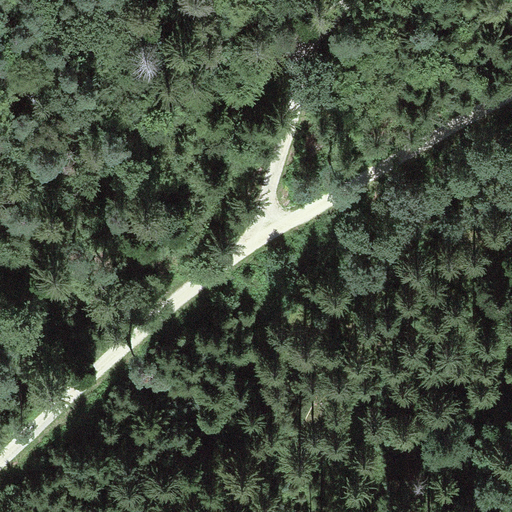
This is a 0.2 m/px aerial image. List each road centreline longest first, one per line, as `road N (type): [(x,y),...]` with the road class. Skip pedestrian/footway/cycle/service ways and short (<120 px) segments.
road 1 (track): [(254,237),(57,394),(0,457)]
road 2 (track): [(511,94),(254,237)]
road 3 (track): [(315,29),(254,237)]
road 4 (track): [(167,122),(93,164),(0,199)]
road 5 (track): [(167,122),(315,29)]
